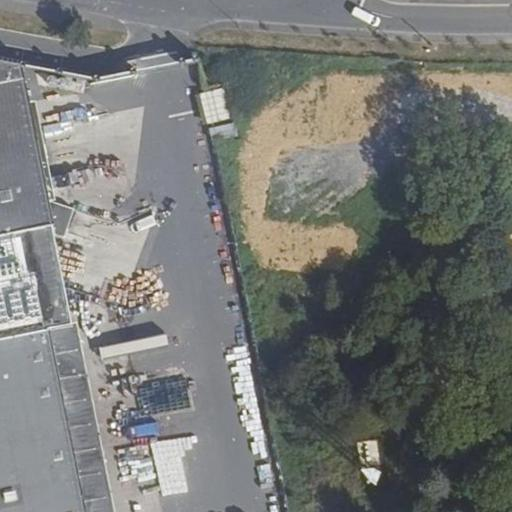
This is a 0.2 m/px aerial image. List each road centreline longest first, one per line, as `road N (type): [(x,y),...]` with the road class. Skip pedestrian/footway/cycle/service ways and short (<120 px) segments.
road 1 (tertiary): [(511,22),(340,13)]
road 2 (tertiary): [(340,13),(179,0)]
